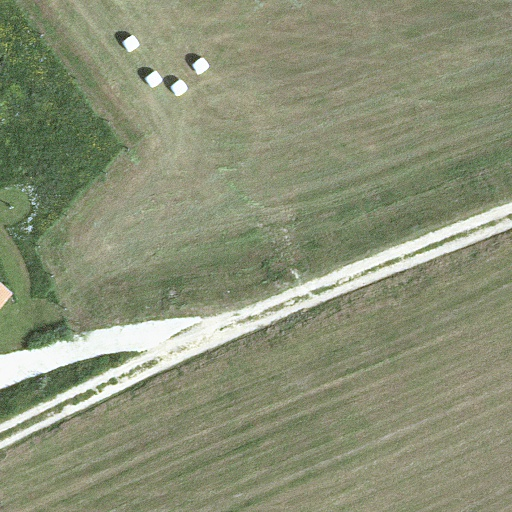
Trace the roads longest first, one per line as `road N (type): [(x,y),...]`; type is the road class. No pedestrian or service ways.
road 1 (track): [(511,214),(232,326),(0,435)]
road 2 (track): [(232,326),(110,340),(0,371)]
